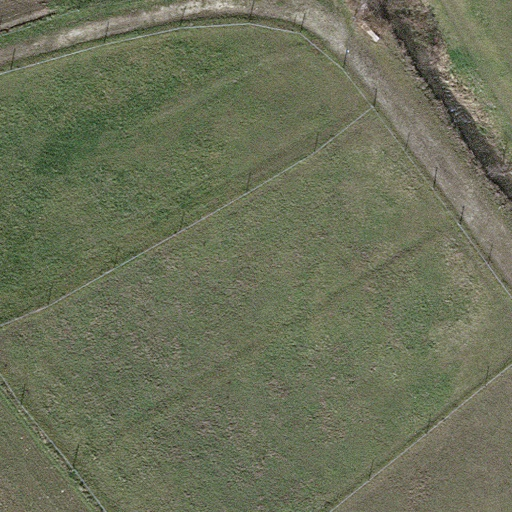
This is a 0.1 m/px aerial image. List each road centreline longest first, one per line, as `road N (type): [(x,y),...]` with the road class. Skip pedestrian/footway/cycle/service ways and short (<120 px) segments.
road 1 (track): [(0,56),(215,13),(291,15),(344,40),(389,88)]
road 2 (track): [(511,267),(389,88)]
